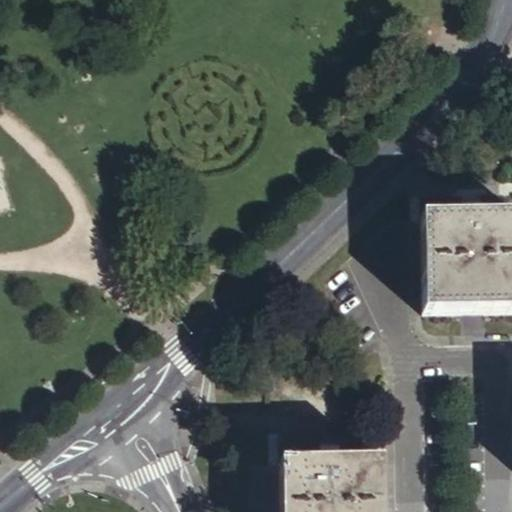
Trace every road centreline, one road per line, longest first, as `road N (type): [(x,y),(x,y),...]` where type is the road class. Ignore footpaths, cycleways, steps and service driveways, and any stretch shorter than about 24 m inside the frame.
road 1 (tertiary): [(128,396),(411,149),(472,75),(506,0)]
road 2 (tertiary): [(0,504),(128,396)]
road 3 (residential): [(128,396),(173,511)]
